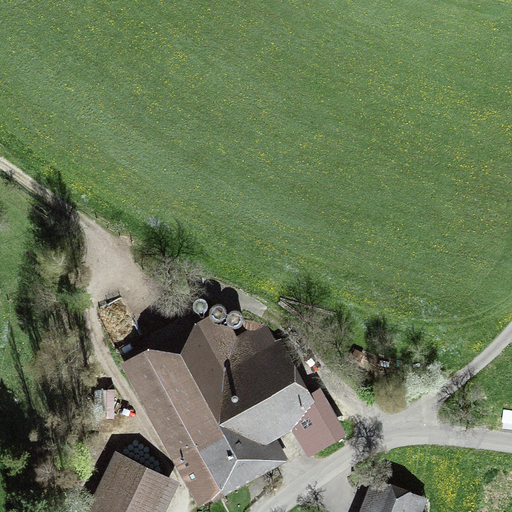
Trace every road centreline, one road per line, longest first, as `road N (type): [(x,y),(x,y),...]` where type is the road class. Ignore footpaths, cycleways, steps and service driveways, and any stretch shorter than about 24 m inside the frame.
road 1 (track): [(0,168),(165,302),(213,290),(275,318),(322,383),(390,432)]
road 2 (track): [(180,511),(183,493),(96,342)]
road 3 (unclassified): [(390,432),(424,412),(511,331)]
road 4 (unclassified): [(269,511),(390,432)]
road 5 (unclassified): [(390,432),(511,443)]
